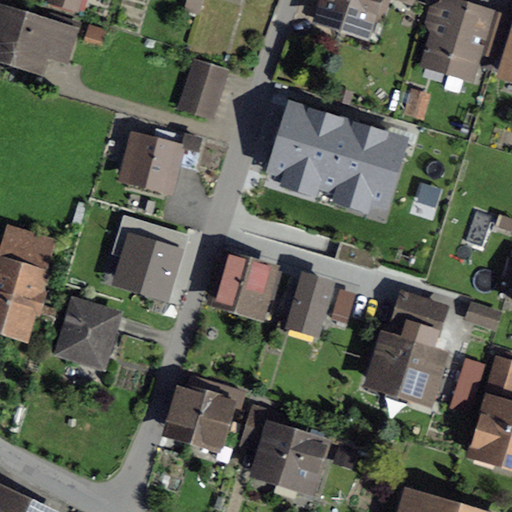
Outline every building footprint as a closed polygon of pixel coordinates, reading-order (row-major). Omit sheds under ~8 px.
[(52,0),(52,2),(75,9),(77,0),(52,0)] [(189,0),(187,8),(201,11),(203,0),(189,0)] [(322,0),(318,15),(369,31),(378,0),(322,0)] [(478,49),(496,54),(506,21),(445,2),(443,7),(434,12),(431,22),(436,31),(430,50),(448,56),(445,68),(469,75),(478,49)] [(0,9),(0,54),(38,66),(41,54),(64,60),(73,32),(0,9)] [(511,21),(506,20),(506,21),(496,54),(498,55),(493,71),(506,74),(505,77),(511,78),(511,21)] [(196,65),(182,107),(210,116),(224,74),(196,65)] [(411,136),(287,99),(266,171),(283,176),(280,184),(315,194),(317,186),(334,191),(332,199),(369,210),(371,204),(389,209),(411,136)] [(194,168),(201,142),(147,128),(143,142),(122,136),(113,171),(172,187),(178,163),(194,168)] [(185,248),(127,231),(112,285),(169,302),(185,248)] [(0,326),(21,333),(43,259),(7,249),(0,273),(0,326)] [(230,258),(218,301),(262,314),(273,279),(266,277),(269,269),(230,258)] [(316,330),(329,286),(304,279),(291,322),(316,330)] [(404,297),(395,323),(435,336),(443,309),(404,297)] [(66,299),(50,351),(93,364),(109,313),(66,299)] [(471,305),(467,319),(495,329),(500,315),(471,305)] [(385,340),(372,382),(428,400),(441,358),(385,340)] [(511,364),(497,360),(488,388),(511,395),(511,364)] [(469,363),(455,407),(470,412),(483,368),(469,363)] [(179,389),(167,430),(220,446),(231,407),(240,410),(245,394),(191,378),(187,391),(179,389)] [(511,408),(489,402),(476,446),(500,453),(498,460),(511,464),(511,408)] [(267,443),(258,471),(303,485),(310,465),(316,467),(322,448),(274,434),(279,417),(264,412),(256,439),(267,443)] [(0,511),(41,511),(0,492),(0,511)] [(460,511),(408,496),(403,511),(460,511)]
